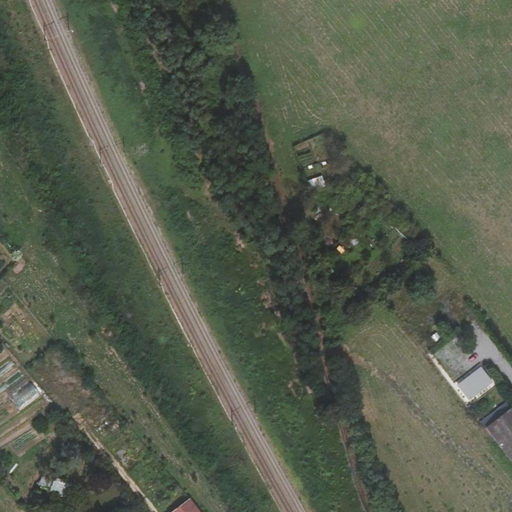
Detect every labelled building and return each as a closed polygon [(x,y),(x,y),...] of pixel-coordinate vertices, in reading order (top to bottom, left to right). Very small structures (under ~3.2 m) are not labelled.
[(346,298),(359,315),(366,308),(351,292),(346,298)] [(480,365),(456,384),(469,400),(493,381),(480,365)] [(31,382),(11,394),(18,406),(39,394),(31,382)] [(488,430),(511,411),(508,406),(485,425),(488,430)] [(511,411),(488,430),(511,459),(511,411)] [(44,473),(38,485),(64,496),(70,484),(44,473)] [(194,511),(183,497),(163,511),(194,511)]
